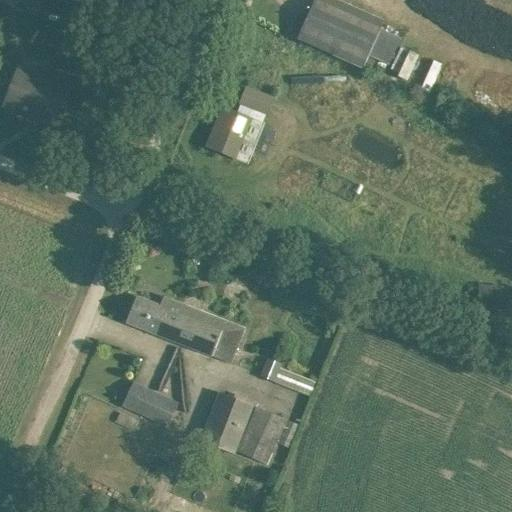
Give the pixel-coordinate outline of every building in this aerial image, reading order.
[(80,0),(66,0),(62,12),(81,20),(87,3),(80,0)] [(375,59),(389,66),(401,39),(380,30),(384,22),(333,0),(314,0),(297,38),(369,71),(375,59)] [(18,69),(5,105),(53,123),(55,118),(62,121),(66,109),(60,107),(67,87),(18,69)] [(266,114),(273,98),(247,88),(241,104),(266,114)] [(209,146),(235,157),(246,162),(261,124),(224,109),(209,146)] [(495,292),(478,290),(476,307),(502,309),(504,287),(495,286),(495,292)] [(126,323),(230,364),(244,329),(170,300),(167,308),(136,296),(126,323)] [(261,374),(311,394),(316,382),(283,369),(285,364),(268,357),(261,374)] [(179,402),(135,382),(124,405),(169,425),(179,402)] [(253,404),(219,391),(201,440),(235,453),(253,404)] [(300,424),(257,406),(239,450),(269,462),(278,441),(290,447),(300,424)] [(139,422),(120,413),(115,423),(134,432),(139,422)]
